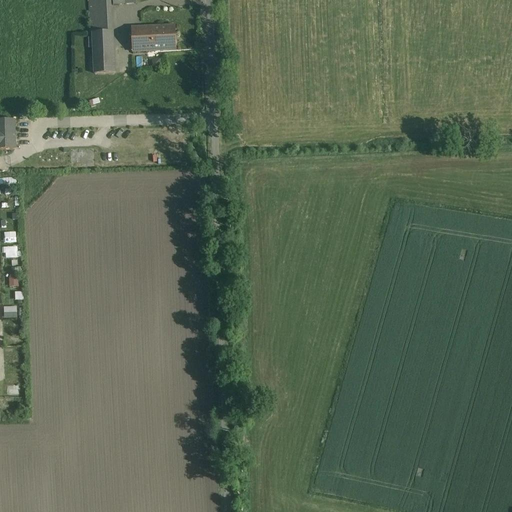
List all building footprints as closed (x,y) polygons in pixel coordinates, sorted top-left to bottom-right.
[(111,1),(89,2),(91,34),(93,34),(113,33),(111,1)] [(175,26),(131,28),(132,53),(176,51),(175,26)] [(113,33),(93,34),(93,38),(89,38),(90,49),(94,49),(94,58),(90,58),(91,71),(95,71),(95,75),(115,74),(113,33)] [(11,121),(0,122),(0,150),(12,149),(11,121)] [(14,189),(14,179),(1,178),(1,189),(14,189)] [(5,243),(18,243),(18,232),(5,232),(5,243)] [(19,246),(5,247),(5,259),(20,258),(19,246)] [(11,278),(11,287),(20,287),(20,277),(11,278)] [(6,318),(19,318),(19,307),(6,306),(6,318)]
